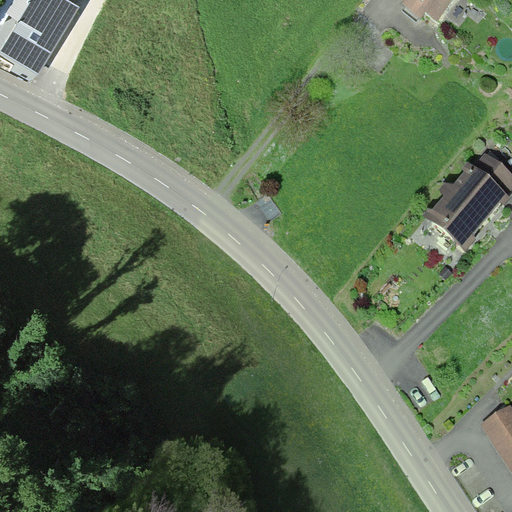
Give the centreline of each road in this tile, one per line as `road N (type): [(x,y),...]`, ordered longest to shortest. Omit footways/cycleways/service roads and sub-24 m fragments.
road 1 (tertiary): [(448,511),(295,296),(193,204),(0,92)]
road 2 (unknown): [(511,239),(363,385)]
road 3 (unknown): [(511,375),(419,466)]
